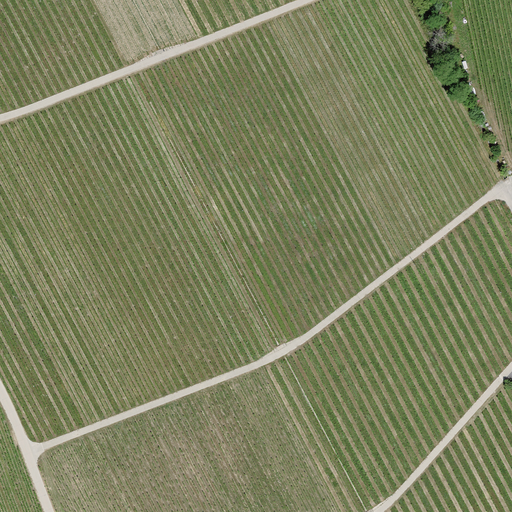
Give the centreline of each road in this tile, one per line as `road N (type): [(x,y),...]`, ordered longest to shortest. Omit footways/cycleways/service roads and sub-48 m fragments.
road 1 (track): [(29,453),(289,348),(511,179)]
road 2 (unclassified): [(305,0),(0,117)]
road 3 (track): [(376,511),(511,367)]
road 4 (unclassified): [(48,511),(0,392)]
